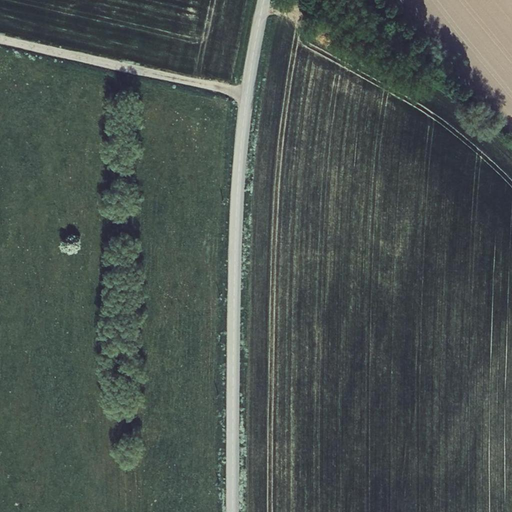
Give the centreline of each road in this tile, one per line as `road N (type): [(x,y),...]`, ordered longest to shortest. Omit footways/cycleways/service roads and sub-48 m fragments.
road 1 (tertiary): [(232,511),(237,187),(263,0)]
road 2 (track): [(247,94),(0,41)]
